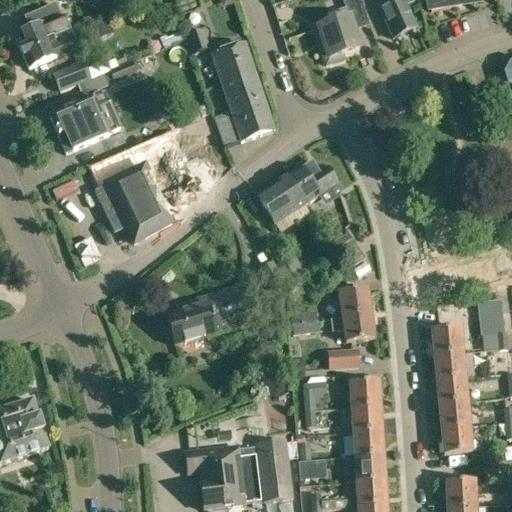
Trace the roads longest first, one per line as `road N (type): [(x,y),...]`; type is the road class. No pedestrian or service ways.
road 1 (residential): [(61,308),(179,236),(300,136)]
road 2 (residential): [(416,511),(398,295)]
road 3 (tertiary): [(110,511),(98,407),(61,308)]
road 4 (residential): [(398,295),(383,211),(341,114)]
road 5 (residential): [(341,114),(511,39)]
road 6 (tertiary): [(61,308),(0,164)]
road 7 (residential): [(300,136),(250,0)]
